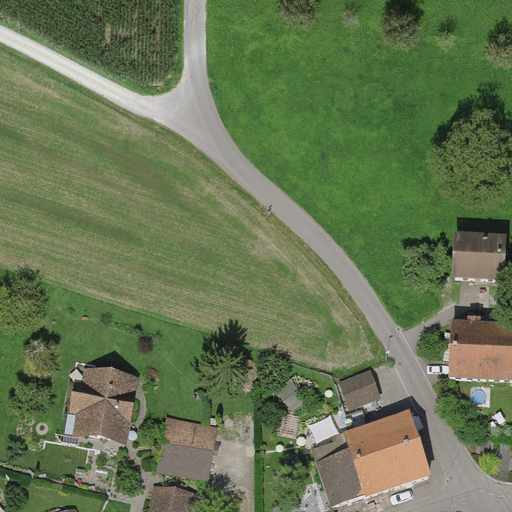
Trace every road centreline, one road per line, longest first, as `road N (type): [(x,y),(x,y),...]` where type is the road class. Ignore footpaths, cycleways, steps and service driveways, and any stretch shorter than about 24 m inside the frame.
road 1 (unclassified): [(198,0),(198,66),(214,124),(256,181),(354,278),(478,501)]
road 2 (track): [(0,36),(139,104),(214,124)]
